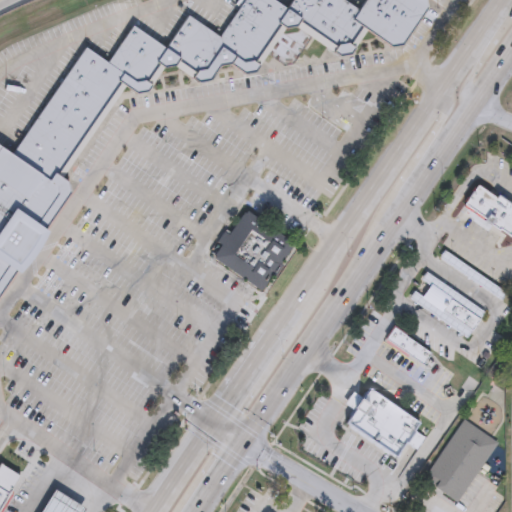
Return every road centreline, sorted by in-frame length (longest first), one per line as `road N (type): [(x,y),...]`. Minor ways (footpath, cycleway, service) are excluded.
road 1 (secondary): [(248,443),(409,209)]
road 2 (secondary): [(445,80),(295,302)]
road 3 (residential): [(365,511),(215,420)]
